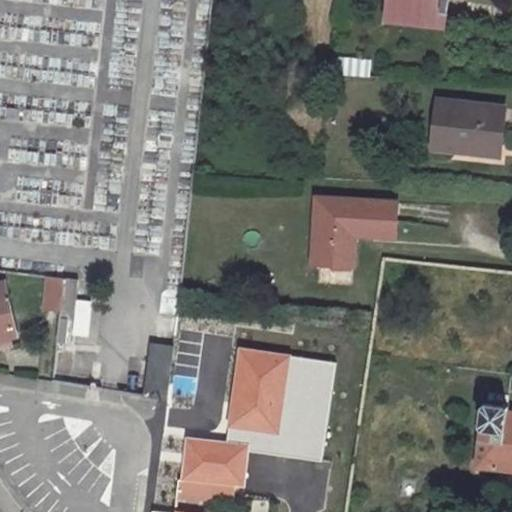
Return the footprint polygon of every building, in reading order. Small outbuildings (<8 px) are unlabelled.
[(395,0),(394,20),(419,23),(452,26),(454,0),(395,0)] [(334,47),(331,65),(348,67),(350,49),(334,47)] [(442,100),(437,148),(502,155),(506,107),(442,100)] [(399,238),(401,204),(321,198),(316,264),(357,266),(359,241),(352,240),(353,234),(399,238)] [(47,281),(44,312),(62,314),(65,283),(47,281)] [(7,282),(0,283),(0,349),(16,346),(14,337),(18,335),(7,282)] [(144,393),(168,397),(178,344),(153,339),(144,393)] [(199,478),(198,492),(239,497),(249,390),(207,386),(199,478)] [(484,404),(478,467),(511,470),(511,411),(510,411),(510,407),(484,404)] [(165,434),(160,474),(199,478),(203,439),(165,434)] [(267,511),(267,501),(251,501),(250,511),(267,511)]
